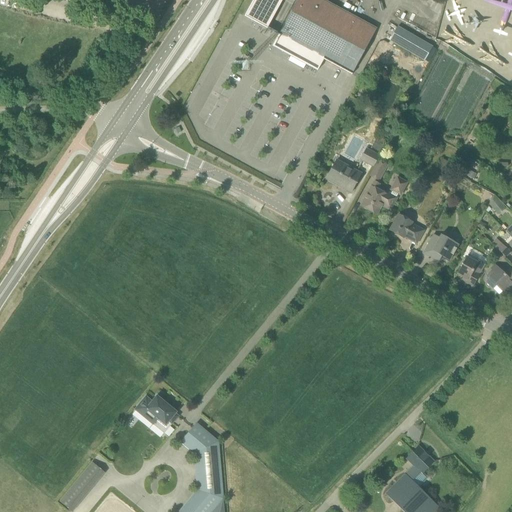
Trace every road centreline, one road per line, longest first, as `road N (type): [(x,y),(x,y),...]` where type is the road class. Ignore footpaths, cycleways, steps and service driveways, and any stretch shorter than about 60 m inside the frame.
road 1 (residential): [(497,329),(192,164)]
road 2 (residential): [(497,329),(319,511)]
road 3 (primary): [(117,121),(26,257)]
road 4 (primary): [(26,257),(122,138)]
road 5 (primary): [(199,0),(117,121)]
road 6 (primary): [(133,122),(213,0)]
